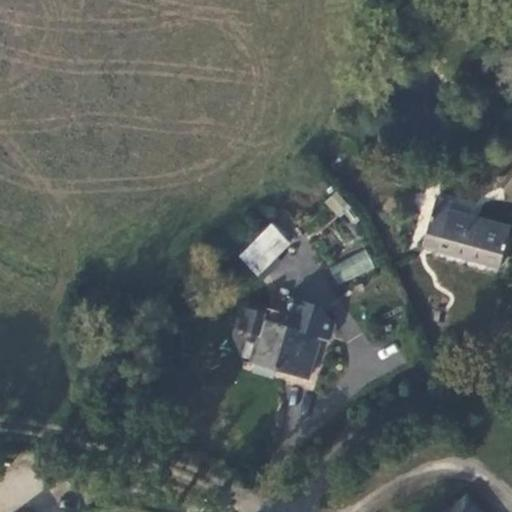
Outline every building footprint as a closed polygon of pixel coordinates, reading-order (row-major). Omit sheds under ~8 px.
[(325,201),(340,218),(351,208),(336,191),(325,201)] [(437,198),(423,245),(501,267),(511,228),(448,211),(451,201),(437,198)] [(291,210),(274,226),(288,241),(304,226),(291,210)] [(258,275),(290,243),(288,241),(274,226),(272,225),(241,255),(258,275)] [(335,283),(374,272),(368,252),(329,263),(335,283)] [(253,362),(309,379),(322,339),(329,341),(335,323),(324,311),(315,308),(316,305),(292,297),(287,314),(268,308),(266,313),(244,306),(238,328),(261,335),(253,362)] [(479,511),(467,496),(446,511),(479,511)]
